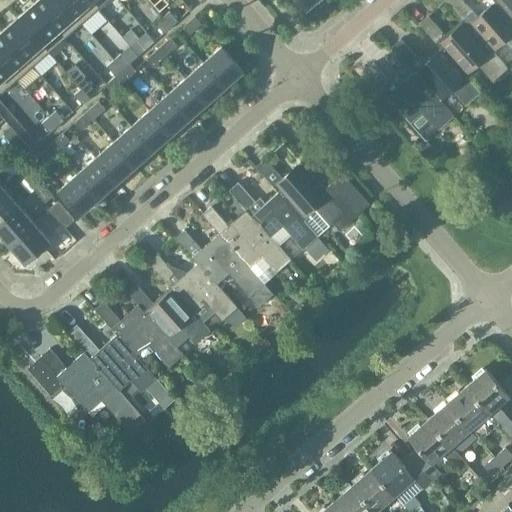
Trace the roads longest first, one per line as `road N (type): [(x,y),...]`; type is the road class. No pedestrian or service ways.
road 1 (residential): [(0,294),(31,308),(59,296),(301,80)]
road 2 (residential): [(249,511),(493,303)]
road 3 (residential): [(493,303),(301,80)]
road 4 (residential): [(301,80),(392,0)]
